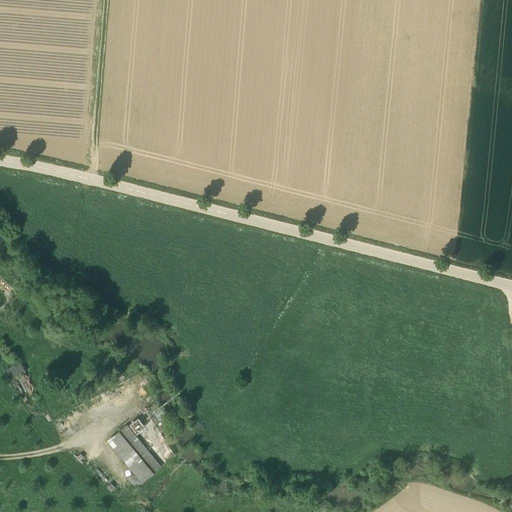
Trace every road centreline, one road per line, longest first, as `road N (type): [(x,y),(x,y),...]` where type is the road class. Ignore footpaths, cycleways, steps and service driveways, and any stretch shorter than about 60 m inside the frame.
road 1 (unclassified): [(511,286),(0,162)]
road 2 (track): [(92,180),(108,0)]
road 3 (track): [(0,458),(68,448),(123,416)]
